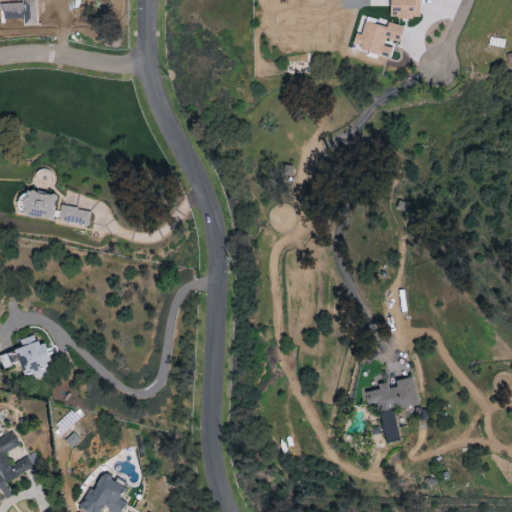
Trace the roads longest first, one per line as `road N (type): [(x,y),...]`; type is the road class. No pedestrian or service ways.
road 1 (residential): [(146,0),(152,86),(214,180),(226,215),(233,280),(227,437),(245,511)]
road 2 (residential): [(0,55),(68,51),(146,60)]
